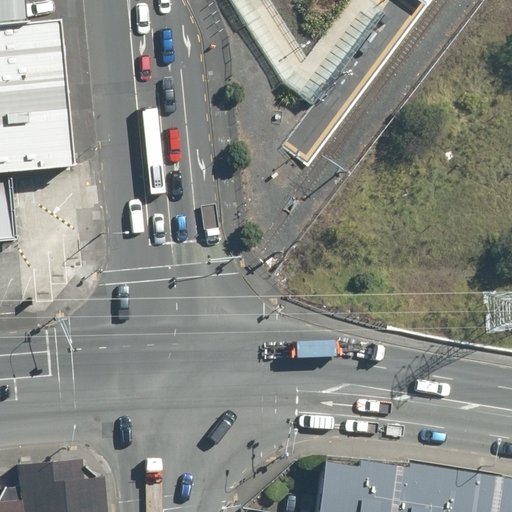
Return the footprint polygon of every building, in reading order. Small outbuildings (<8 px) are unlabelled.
[(0,0),(0,23),(16,22),(13,0),(0,0)] [(0,171),(2,171),(65,166),(54,19),(16,22),(0,23),(0,171)] [(0,236),(10,236),(2,171),(0,171),(0,236)] [(16,505),(16,511),(106,511),(103,477),(84,479),(82,456),(12,463),(16,505)] [(511,511),(511,479),(407,462),(320,461),(311,511),(511,511)]
